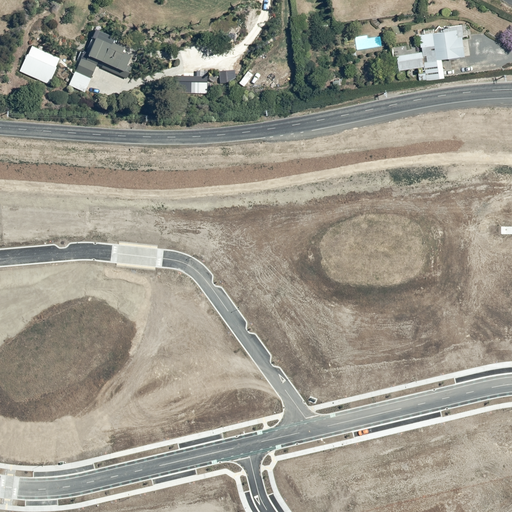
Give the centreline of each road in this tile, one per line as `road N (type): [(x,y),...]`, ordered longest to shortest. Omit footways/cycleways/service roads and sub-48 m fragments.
road 1 (residential): [(312,429),(188,264),(113,252),(0,257)]
road 2 (tertiary): [(319,120),(171,137),(0,127)]
road 3 (residential): [(248,444),(74,486),(0,485)]
road 4 (residential): [(511,384),(312,429)]
road 5 (tertiary): [(511,89),(319,120)]
road 6 (tertiary): [(511,120),(319,120)]
